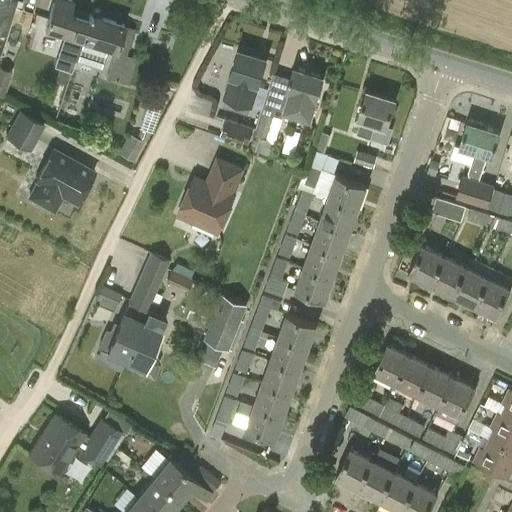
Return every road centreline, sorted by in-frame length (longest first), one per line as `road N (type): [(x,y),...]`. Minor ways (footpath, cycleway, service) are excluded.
road 1 (residential): [(0,438),(215,0)]
road 2 (residential): [(363,291),(443,66)]
road 3 (residential): [(293,493),(363,291)]
road 4 (tertiary): [(443,66),(244,0)]
road 5 (residential): [(511,364),(363,291)]
